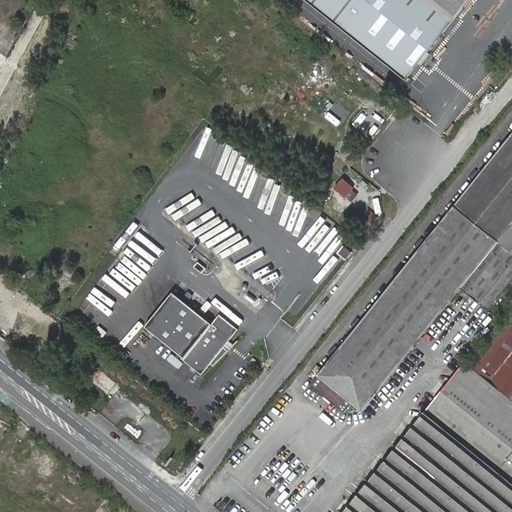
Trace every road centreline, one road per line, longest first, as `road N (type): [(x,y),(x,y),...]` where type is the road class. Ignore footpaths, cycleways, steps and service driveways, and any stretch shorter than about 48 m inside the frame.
road 1 (unclassified): [(511,86),(177,502)]
road 2 (secondary): [(177,502),(0,358)]
road 3 (secondary): [(0,380),(162,511)]
